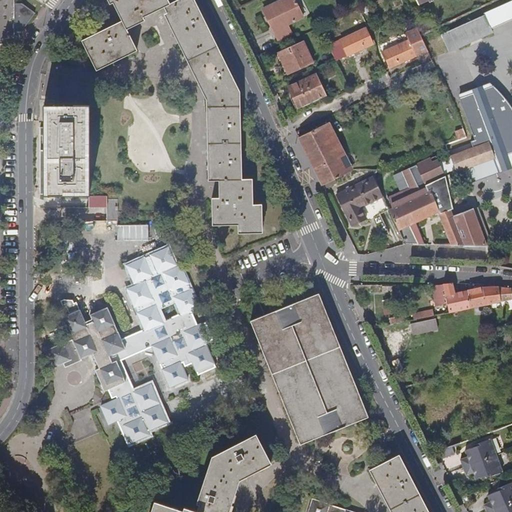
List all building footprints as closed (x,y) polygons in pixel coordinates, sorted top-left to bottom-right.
[(0,0),(0,42),(14,44),(15,30),(28,31),(30,5),(13,4),(12,0),(0,0)] [(107,0),(109,3),(116,1),(118,5),(115,7),(123,23),(83,42),(94,67),(135,47),(126,29),(145,20),(143,17),(165,7),(210,99),(211,180),(224,180),(224,187),(222,187),(222,197),(211,197),(212,222),(238,221),(238,229),(259,229),(258,204),(249,204),(248,179),(239,179),(236,92),(190,0),(174,0),(169,3),(167,0),(107,0)] [(287,26),(303,18),(294,0),(284,0),(263,11),(278,40),(291,34),(287,26)] [(511,0),(483,13),(485,16),(491,29),(511,19),(511,0)] [(449,53),(492,33),(491,29),(485,16),(441,36),(449,53)] [(328,24),(319,28),(324,38),(333,34),(328,24)] [(383,52),(390,67),(427,50),(420,35),(417,28),(406,33),(409,40),(383,52)] [(328,46),(335,60),(336,62),(373,45),(366,29),(328,46)] [(289,74),(313,63),(304,42),(279,53),(289,74)] [(60,61),(61,61),(63,61),(64,60),(66,59),(66,58),(66,56),(66,55),(64,53),(62,53),(61,53),(59,54),(58,55),(57,57),(58,59),(59,60),(60,61)] [(298,109),(325,96),(315,76),(288,88),(298,109)] [(474,148),(489,142),(495,159),(500,173),(511,168),(511,153),(511,152),(511,108),(507,101),(498,90),(490,83),(458,95),(475,141),(471,142),(474,148)] [(89,195),(88,121),(88,105),(83,105),(43,105),(43,121),(43,128),(39,128),(39,137),(43,137),(43,151),(39,151),(39,194),(43,194),(43,195),(89,195)] [(299,138),(323,186),(335,180),(353,171),(329,123),(299,138)] [(454,132),(457,140),(467,136),(463,129),(454,132)] [(495,159),(489,142),(474,148),(451,156),(457,173),(459,172),(492,160),(495,159)] [(402,173),(431,160),(430,158),(401,171),(402,173)] [(438,214),(451,247),(487,247),(472,209),(456,215),(453,216),(452,213),(451,209),(441,186),(421,194),(420,195),(415,184),(437,174),(432,162),(431,160),(402,173),(409,187),(414,198),(389,209),(404,242),(414,237),(409,226),(438,214)] [(437,160),(432,162),(437,174),(415,184),(420,195),(421,194),(416,185),(423,182),(425,186),(442,178),(445,177),(437,160)] [(497,174),(492,160),(459,172),(464,187),(497,174)] [(441,186),(445,185),(446,188),(451,186),(447,175),(445,177),(442,178),(425,186),(423,182),(416,185),(421,194),(441,186)] [(383,197),(374,177),(337,195),(352,227),(367,219),(361,208),(383,197)] [(323,186),(325,190),(337,184),(335,180),(323,186)] [(446,188),(445,185),(441,186),(451,209),(452,209),(446,188)] [(414,198),(409,187),(384,199),(389,209),(414,198)] [(106,216),(117,216),(118,212),(117,198),(106,198),(106,216)] [(487,247),(491,247),(492,247),(478,207),(472,209),(487,247)] [(404,242),(406,246),(418,246),(414,237),(404,242)] [(108,389),(112,398),(116,396),(117,399),(101,406),(109,423),(117,420),(127,443),(149,434),(147,431),(167,422),(151,385),(134,392),(120,359),(153,346),(170,386),(188,379),(181,363),(183,362),(185,366),(193,363),(198,374),(215,367),(205,343),(213,339),(206,322),(198,326),(191,310),(199,307),(181,266),(177,267),(168,247),(127,265),(134,283),(138,281),(139,284),(128,289),(145,329),(121,339),(107,307),(90,315),(91,319),(85,322),(80,310),(62,317),(72,339),(46,350),(54,367),(63,364),(65,368),(81,361),(80,358),(93,353),(99,368),(95,370),(104,391),(108,389)] [(442,285),(431,285),(435,303),(437,302),(438,306),(447,304),(449,314),(471,309),(467,291),(455,293),(452,283),(442,285)] [(487,306),(493,304),(507,301),(511,299),(511,294),(511,288),(499,287),(490,287),(483,288),(487,306)] [(471,309),(474,308),(487,306),(483,288),(467,291),(471,309)] [(328,315),(319,293),(304,298),(297,301),(264,315),(251,320),(299,444),(368,417),(328,315)] [(415,321),(435,317),(433,310),(414,314),(415,321)] [(398,325),(408,323),(407,317),(397,319),(398,325)] [(431,320),(406,326),(408,336),(433,331),(431,320)] [(478,410),(498,400),(486,377),(467,386),(478,410)] [(383,431),(377,420),(375,420),(374,419),(372,420),(371,421),(370,422),(369,424),(369,426),(372,436),(375,437),(381,435),(382,433),(383,431)] [(225,511),(236,478),(269,460),(257,436),(214,458),(197,510),(183,506),(182,510),(154,500),(149,511),(225,511)] [(475,474),(477,480),(487,477),(488,479),(505,473),(493,439),(480,444),(481,446),(467,451),(469,458),(462,461),(468,476),(475,474)] [(459,444),(436,452),(441,460),(462,452),(459,444)] [(425,511),(395,455),(372,468),(394,511),(425,511)] [(296,484),(293,492),(299,494),(301,489),(302,486),(296,484)] [(503,491),(490,497),(493,503),(486,506),(488,511),(511,511),(511,484),(502,489),(503,491)] [(355,511),(312,498),(307,511),(355,511)]
